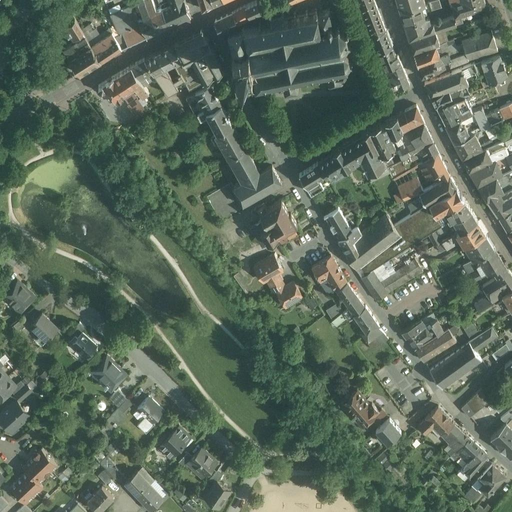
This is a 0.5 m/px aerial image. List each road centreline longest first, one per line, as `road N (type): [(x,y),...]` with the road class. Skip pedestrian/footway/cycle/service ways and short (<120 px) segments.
road 1 (residential): [(235,511),(255,472),(83,310),(0,251)]
road 2 (residential): [(286,168),(448,406)]
road 3 (residential): [(0,121),(202,15)]
road 4 (residential): [(511,257),(456,172),(419,91)]
road 5 (residential): [(202,15),(286,168)]
road 6 (residential): [(286,168),(419,91)]
